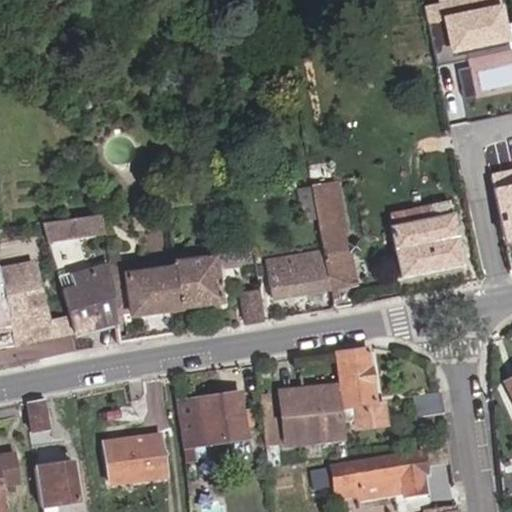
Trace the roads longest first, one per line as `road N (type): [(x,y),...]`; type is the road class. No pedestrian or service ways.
road 1 (tertiary): [(0,396),(415,315)]
road 2 (residential): [(481,511),(456,350)]
